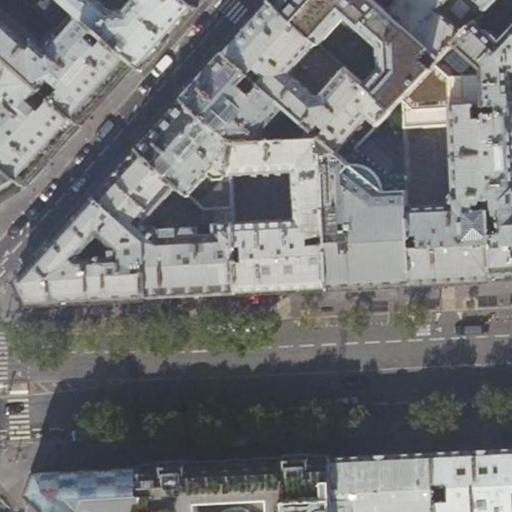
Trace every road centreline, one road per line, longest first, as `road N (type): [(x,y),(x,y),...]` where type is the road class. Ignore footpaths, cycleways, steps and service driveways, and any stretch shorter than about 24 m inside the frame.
road 1 (primary): [(126,375),(511,361)]
road 2 (residential): [(237,0),(0,258)]
road 3 (primary): [(0,424),(126,375)]
road 4 (primary): [(126,375),(0,362)]
